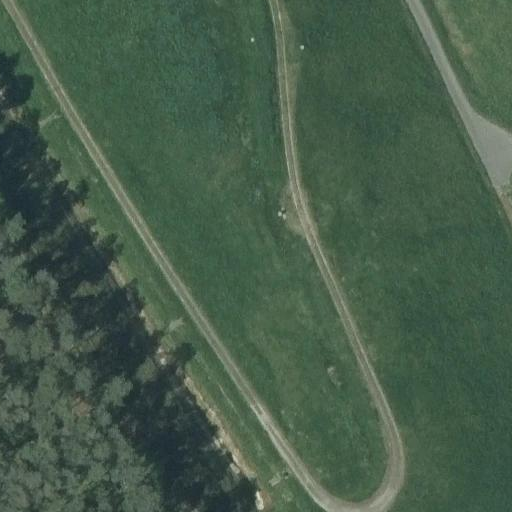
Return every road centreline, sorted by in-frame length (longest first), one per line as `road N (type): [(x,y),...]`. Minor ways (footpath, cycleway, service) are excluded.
road 1 (track): [(3,0),(258,418),(338,511)]
road 2 (track): [(369,511),(383,499),(394,449),(298,207),(270,0)]
road 3 (track): [(411,0),(511,219)]
